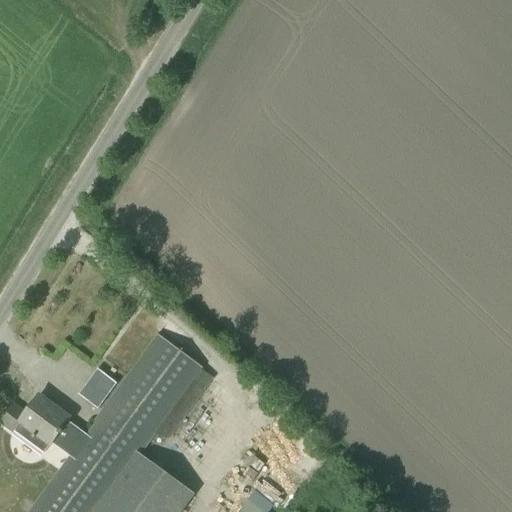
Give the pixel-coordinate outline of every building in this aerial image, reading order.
[(81,444),(70,458),(30,511),(96,511),(140,454),(155,434),(166,442),(212,378),(202,370),(203,369),(159,336),(95,423),(96,424),(81,444)] [(78,396),(98,410),(117,384),(97,370),(78,396)] [(11,405),(0,420),(0,422),(30,445),(43,454),(49,446),(51,444),(70,458),(81,444),(62,429),(69,420),(38,397),(25,415),(11,405)] [(140,454),(96,511),(181,511),(194,495),(177,482),(140,454)] [(267,511),(273,504),(253,490),(237,511),(267,511)]
